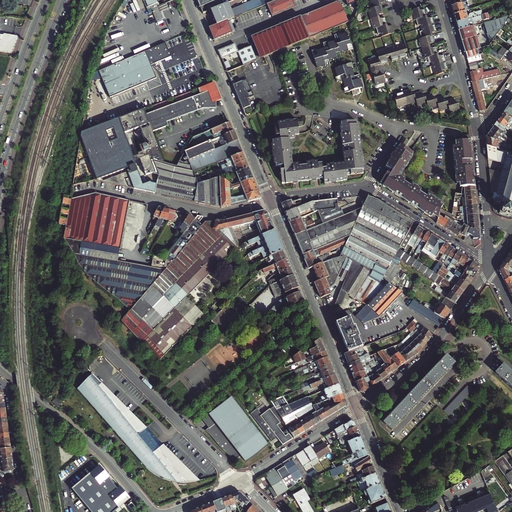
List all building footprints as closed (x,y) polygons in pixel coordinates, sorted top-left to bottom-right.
[(151,7),(157,22),(165,19),(157,0),(145,0),(149,7),(151,7)] [(261,0),(249,5),(251,11),(266,5),(269,3),(267,0),(261,0)] [(291,0),(276,0),(269,3),(266,5),(271,17),(295,7),(293,3),(291,0)] [(345,0),(347,6),(353,3),(357,11),(361,0),(345,0)] [(371,0),(374,8),(369,9),(375,29),(376,28),(378,35),(381,34),(382,37),(394,33),(392,26),(388,28),(381,4),(385,3),(384,0),(371,0)] [(454,0),(450,1),(454,15),(466,11),(469,11),(466,2),(461,4),(459,0),(454,0)] [(210,10),(217,26),(232,19),(247,13),(243,4),(230,9),(227,3),(210,10)] [(336,3),(328,6),(337,27),(348,22),(347,20),(340,5),(336,3)] [(251,37),(260,59),(337,27),(328,6),(251,37)] [(419,8),(411,11),(414,20),(416,20),(418,26),(421,26),(423,31),(420,32),(421,39),(419,39),(425,58),(430,57),(435,76),(443,74),(442,72),(447,70),(443,56),(438,57),(436,48),(431,49),(429,44),(434,43),(431,33),(436,32),(432,18),(428,20),(425,9),(420,11),(419,8)] [(454,15),(456,23),(485,14),(484,10),(482,11),(481,10),(470,13),(469,16),(467,17),(466,11),(454,15)] [(456,23),(459,32),(474,27),(476,26),(474,22),(483,19),(483,20),(490,18),(490,19),(496,17),(494,11),(485,14),(456,23)] [(504,17),(484,24),(487,34),(500,30),(504,24),(505,22),(504,17)] [(209,29),(214,41),(232,33),(232,31),(233,30),(231,24),(233,23),(232,19),(217,26),(209,29)] [(477,37),(474,27),(459,32),(461,41),(477,37)] [(487,34),(485,34),(489,46),(493,40),(496,36),(500,30),(487,34)] [(0,51),(12,53),(19,37),(18,35),(14,35),(5,33),(3,35),(0,33),(0,51)] [(339,53),(347,50),(351,49),(351,50),(352,50),(347,34),(338,37),(335,37),(335,36),(334,36),(335,42),(327,44),(324,45),(324,44),(323,44),(324,50),(316,52),(313,53),(313,52),(311,53),(316,69),(325,67),(328,66),(328,67),(330,67),(328,61),(336,59),(339,58),(339,59),(341,59),(339,53)] [(480,49),(477,37),(461,41),(465,53),(480,49)] [(165,43),(99,70),(110,97),(156,78),(151,65),(171,57),(165,43)] [(219,51),(227,72),(243,65),(237,52),(234,44),(219,51)] [(376,86),(386,83),(383,75),(381,75),(378,66),(387,64),(386,58),(391,57),(393,62),(406,58),(405,53),(407,52),(405,44),(376,53),(378,58),(368,61),(376,86)] [(250,46),(237,52),(243,65),(256,60),(250,46)] [(467,59),(481,55),(482,54),(481,49),(480,49),(465,53),(467,59)] [(511,54),(509,52),(507,51),(502,57),(511,64),(511,54)] [(471,71),(475,70),(478,69),(477,67),(476,62),(475,62),(468,64),(471,71)] [(338,80),(337,80),(337,82),(342,80),(345,89),(346,91),(344,92),(345,93),(352,91),(353,96),(358,95),(356,90),(362,88),(359,80),(358,77),(359,76),(359,75),(354,77),(352,68),(351,65),(352,65),(352,64),(335,69),(337,77),(338,80)] [(477,78),(476,71),(471,72),(469,73),(472,83),(478,81),(477,78)] [(247,79),(233,85),(243,109),(251,105),(248,98),(254,95),(247,79)] [(485,89),(483,80),(478,81),(472,83),(474,92),(481,90),(485,89)] [(145,115),(152,133),(165,128),(163,122),(165,121),(166,123),(203,109),(215,109),(215,101),(221,99),(214,83),(198,89),(200,94),(193,97),(191,91),(175,98),(177,103),(170,106),(168,100),(152,106),(154,112),(145,115)] [(483,100),(481,90),(474,92),(477,102),(483,100)] [(460,110),(458,103),(455,104),(454,99),(445,102),(443,97),(436,99),(434,100),(433,98),(432,94),(423,97),(421,93),(412,96),(410,91),(397,95),(398,100),(396,100),(398,107),(417,102),(418,107),(421,106),(422,108),(428,107),(428,108),(431,107),(432,110),(438,108),(439,111),(449,108),(450,113),(460,110)] [(479,112),(486,110),(483,100),(477,102),(479,112)] [(155,194),(156,185),(150,183),(142,186),(135,166),(136,165),(127,140),(131,138),(131,137),(142,133),(146,143),(139,146),(142,152),(138,154),(147,175),(152,173),(159,175),(154,159),(164,162),(152,133),(145,115),(143,110),(107,123),(82,132),(74,186),(97,181),(155,194)] [(500,118),(511,125),(511,118),(504,113),(500,118)] [(511,125),(500,118),(497,122),(506,129),(511,133),(511,125)] [(288,139),(289,139),(295,138),(295,135),(299,134),(298,125),(303,124),(303,119),(298,120),(278,122),(278,124),(274,124),(275,131),(277,136),(276,136),(277,136),(277,140),(273,141),(276,146),(280,145),(286,161),(276,166),(276,167),(281,167),(282,171),(280,171),(282,184),(324,179),(324,184),(329,183),(340,182),(343,182),(343,181),(347,180),(346,174),(350,173),(351,176),(363,174),(362,170),(363,170),(363,168),(361,151),(360,151),(359,144),(360,144),(358,125),(357,125),(356,121),(341,123),(342,127),(340,127),(343,146),(344,146),(345,153),(343,153),(345,164),(345,165),(341,165),(341,164),(326,166),(327,169),(323,170),(322,165),(318,165),(317,162),(306,164),(307,166),(298,167),(298,164),(292,165),(291,165),(291,162),(292,162),(289,143),(288,143),(288,139)] [(506,129),(497,122),(494,127),(508,137),(510,134),(505,130),(506,129)] [(193,138),(185,151),(211,141),(234,132),(230,123),(193,138)] [(494,127),(485,139),(511,144),(511,139),(508,137),(494,127)] [(222,140),(224,146),(238,141),(234,132),(211,141),(212,143),(222,140)] [(474,186),(472,167),(471,167),(471,160),(469,141),(469,135),(464,136),(465,141),(455,142),(456,147),(453,147),(454,162),(455,161),(456,168),(455,168),(456,184),(460,183),(460,188),(474,186)] [(409,142),(404,138),(400,145),(385,167),(391,171),(389,175),(387,174),(381,184),(383,185),(383,186),(432,218),(433,217),(438,220),(442,209),(444,206),(441,204),(441,203),(429,195),(427,197),(420,193),(422,191),(412,185),(411,187),(404,183),(406,180),(400,177),(415,154),(405,148),(409,142)] [(487,146),(496,148),(508,151),(511,147),(511,145),(511,144),(485,139),(487,146)] [(194,173),(226,161),(243,154),(238,141),(224,146),(215,150),(212,143),(211,141),(185,151),(180,159),(184,163),(190,161),(194,173)] [(276,146),(273,141),(273,144),(272,145),(274,164),(275,164),(276,166),(286,161),(280,145),(276,146)] [(496,148),(487,146),(488,151),(489,154),(494,155),(496,148)] [(221,167),(222,170),(246,162),(243,154),(226,161),(228,165),(221,167)] [(505,158),(489,154),(488,161),(503,165),(496,194),(493,194),(491,201),(493,201),(492,204),(501,207),(500,208),(501,210),(501,211),(500,211),(499,214),(511,217),(511,214),(510,213),(511,212),(511,211),(511,155),(506,154),(505,158)] [(176,166),(164,162),(154,159),(159,175),(156,185),(155,194),(195,202),(196,193),(198,184),(194,173),(190,161),(184,163),(181,166),(177,164),(176,166)] [(237,172),(237,173),(249,168),(246,162),(222,170),(217,172),(219,178),(221,177),(237,172)] [(238,178),(227,182),(229,184),(233,186),(253,179),(249,168),(237,173),(239,179),(238,179),(238,178)] [(219,178),(198,184),(196,193),(208,196),(208,200),(210,200),(209,205),(205,204),(205,205),(222,208),(221,177),(219,178)] [(227,182),(221,177),(222,208),(231,206),(230,199),(230,191),(229,184),(227,182)] [(242,187),(243,192),(256,187),(253,179),(233,186),(229,184),(230,191),(242,187)] [(237,198),(230,199),(231,206),(258,200),(261,197),(256,187),(243,192),(245,196),(237,198)] [(95,193),(72,199),(64,198),(63,205),(70,206),(70,209),(62,208),(61,214),(68,215),(67,218),(60,217),(59,223),(66,225),(64,238),(76,258),(79,264),(87,274),(130,311),(165,271),(152,268),(79,255),(81,242),(121,249),(129,207),(132,207),(133,202),(95,193)] [(208,196),(196,193),(195,202),(205,205),(205,204),(209,205),(210,200),(208,200),(208,196)] [(359,223),(371,198),(367,197),(362,208),(357,210),(355,215),(359,216),(353,228),(350,236),(346,244),(345,247),(370,260),(387,270),(390,263),(394,256),(398,250),(399,248),(359,223)] [(379,201),(371,198),(359,223),(399,248),(410,229),(413,223),(395,211),(379,201)] [(289,223),(301,218),(318,211),(320,216),(335,210),(335,205),(338,204),(337,199),(312,202),(309,204),(305,205),(302,206),(285,213),(289,223)] [(285,213),(302,206),(300,203),(298,204),(296,201),(292,202),(292,201),(282,205),(285,213)] [(335,210),(320,216),(323,224),(316,227),(294,236),(303,256),(350,236),(353,228),(359,216),(355,215),(357,210),(350,213),(343,216),(341,208),(339,209),(338,204),(335,205),(335,210)] [(158,207),(153,216),(158,219),(164,209),(158,207)] [(164,209),(158,219),(155,227),(159,227),(163,220),(166,220),(170,210),(164,209)] [(174,221),(176,211),(170,210),(166,220),(174,221)] [(264,211),(226,220),(228,229),(256,223),(261,236),(275,231),(267,213),(264,211)] [(179,233),(181,234),(195,219),(189,214),(187,214),(182,218),(185,221),(183,223),(186,225),(179,233)] [(294,236),(316,227),(313,220),(306,223),(306,222),(303,223),(301,218),(289,223),(294,236)] [(437,224),(443,228),(449,220),(447,219),(446,218),(444,221),(439,218),(438,220),(437,224)] [(183,236),(165,258),(173,261),(186,246),(203,226),(199,222),(195,219),(181,234),(183,236)] [(218,220),(216,221),(213,231),(215,233),(228,229),(226,220),(222,221),(218,220)] [(448,231),(453,223),(449,220),(443,228),(448,231)] [(206,222),(203,226),(186,246),(199,259),(215,243),(214,233),(215,233),(213,231),(216,221),(206,222)] [(454,221),(453,223),(448,231),(453,234),(460,224),(454,221)] [(463,225),(460,224),(453,234),(458,237),(459,234),(463,225)] [(464,226),(470,228),(480,233),(479,226),(464,224),(464,226)] [(464,226),(463,225),(459,234),(463,236),(463,238),(462,240),(463,241),(465,237),(466,236),(465,236),(466,233),(467,233),(470,228),(464,226)] [(409,242),(414,245),(423,230),(418,227),(415,232),(409,242)] [(480,233),(470,228),(467,233),(473,236),(474,240),(479,239),(479,240),(481,240),(480,233)] [(403,251),(409,242),(415,232),(410,229),(399,248),(403,251)] [(419,246),(428,233),(423,230),(414,245),(413,248),(415,249),(418,245),(419,246)] [(279,242),(275,231),(261,236),(246,243),(247,247),(264,240),(265,245),(260,247),(261,249),(279,242)] [(215,243),(199,259),(162,297),(191,328),(208,311),(189,294),(233,250),(215,233),(214,233),(215,243)] [(421,252),(425,246),(432,235),(428,233),(419,246),(417,251),(421,253),(421,252)] [(432,235),(425,246),(432,250),(439,240),(432,235)] [(345,247),(346,244),(350,236),(303,256),(305,262),(316,258),(316,259),(329,253),(342,249),(343,250),(345,247)] [(432,250),(437,254),(445,244),(439,240),(432,250)] [(283,251),(279,242),(261,249),(250,254),(252,257),(268,250),(269,254),(263,256),(264,259),(267,258),(283,251)] [(445,244),(437,254),(434,259),(436,260),(437,261),(439,261),(449,246),(445,244)] [(165,271),(130,311),(122,321),(158,362),(191,328),(162,297),(199,259),(186,246),(173,261),(165,271)] [(439,261),(443,264),(453,249),(449,246),(439,261)] [(370,260),(345,247),(343,250),(342,254),(347,257),(353,262),(370,274),(368,277),(384,288),(388,284),(381,280),(387,270),(370,260)] [(453,249),(443,264),(441,266),(446,269),(458,252),(453,249)] [(436,273),(431,270),(415,261),(412,258),(398,250),(394,256),(397,258),(433,280),(450,291),(460,297),(469,286),(451,273),(446,269),(441,266),(436,273)] [(287,260),(283,251),(267,258),(269,265),(268,266),(269,268),(287,260)] [(452,271),(456,266),(463,256),(458,252),(446,269),(451,273),(452,271)] [(329,253),(316,259),(316,258),(305,262),(308,269),(312,268),(319,265),(331,260),(329,253)] [(333,275),(339,276),(347,257),(342,254),(341,256),(331,260),(319,265),(312,268),(318,281),(333,275)] [(154,256),(152,268),(165,271),(173,261),(165,258),(154,256)] [(463,256),(456,266),(458,267),(455,271),(457,272),(459,270),(460,271),(468,259),(463,256)] [(353,262),(347,257),(339,276),(339,277),(337,284),(338,288),(339,286),(341,281),(343,278),(345,281),(353,262)] [(510,267),(511,268),(511,261),(506,258),(503,262),(510,267)] [(473,262),(468,259),(460,271),(463,273),(466,269),(470,272),(472,269),(477,273),(480,270),(479,266),(473,262)] [(290,269),(287,260),(269,268),(260,271),(259,272),(260,275),(271,271),(273,276),(275,275),(290,269)] [(345,281),(344,283),(341,290),(351,297),(354,300),(368,277),(370,274),(353,262),(345,281)] [(511,268),(510,267),(503,262),(499,267),(499,271),(504,281),(511,276),(511,268)] [(390,263),(387,270),(381,280),(388,284),(389,285),(395,275),(399,268),(393,265),(390,263)] [(399,268),(395,275),(399,277),(403,271),(399,268)] [(294,276),(290,269),(275,275),(276,279),(269,282),(268,279),(267,280),(269,286),(273,284),(294,276)] [(466,269),(463,273),(473,280),(477,273),(472,269),(470,272),(466,269)] [(473,280),(463,273),(460,271),(459,270),(457,272),(455,271),(454,272),(452,271),(451,273),(469,286),(473,280)] [(339,277),(339,276),(333,275),(318,281),(314,283),(318,292),(329,288),(337,284),(339,277)] [(299,288),(294,276),(273,284),(278,296),(299,288)] [(365,308),(367,306),(384,288),(368,277),(354,300),(365,308)] [(338,288),(337,284),(329,288),(318,292),(320,298),(330,294),(338,288)] [(390,306),(394,302),(402,293),(389,285),(388,284),(384,288),(367,306),(378,318),(379,317),(390,306)] [(435,291),(445,298),(455,304),(460,297),(450,291),(448,294),(437,287),(436,290),(435,291)] [(303,300),(300,292),(280,301),(271,309),(275,313),(285,303),(287,302),(289,306),(303,300)] [(455,304),(445,298),(440,305),(438,305),(437,307),(438,309),(427,302),(424,307),(444,320),(455,304)] [(444,320),(424,307),(417,303),(413,308),(440,325),(444,320)] [(365,308),(361,312),(367,318),(361,323),(362,324),(378,318),(367,306),(365,308)] [(367,318),(361,312),(356,317),(361,323),(367,318)] [(349,317),(342,320),(336,323),(348,353),(357,349),(362,347),(358,338),(359,337),(355,328),(354,328),(349,317)] [(428,341),(432,336),(421,325),(420,326),(419,325),(418,326),(413,321),(410,324),(415,329),(417,330),(420,334),(428,341)] [(415,329),(410,324),(404,331),(409,336),(409,335),(412,332),(415,329)] [(428,341),(420,334),(417,330),(415,329),(412,332),(414,333),(418,337),(417,338),(425,345),(428,341)] [(425,345),(417,338),(418,337),(414,333),(412,332),(409,335),(411,336),(410,337),(414,341),(422,349),(425,345)] [(300,352),(293,358),(295,364),(297,363),(307,359),(306,357),(309,355),(310,358),(325,352),(320,339),(314,344),(316,349),(302,354),(300,352)] [(406,346),(404,347),(414,357),(419,354),(410,345),(408,343),(406,342),(405,340),(401,344),(403,345),(404,344),(406,346)] [(422,349),(414,341),(410,345),(419,354),(422,349)] [(348,365),(365,359),(369,357),(367,354),(364,356),(362,352),(363,352),(362,351),(364,350),(363,347),(362,347),(357,349),(359,354),(346,359),(348,365)] [(401,350),(401,351),(410,360),(414,357),(404,347),(401,350)] [(359,354),(357,349),(348,353),(344,355),(346,359),(359,354)] [(402,366),(390,352),(388,350),(387,351),(388,352),(386,353),(397,369),(402,366)] [(394,350),(390,352),(402,366),(406,363),(397,353),(394,350)] [(384,351),(378,354),(381,358),(383,361),(391,373),(397,369),(386,353),(384,351)] [(401,351),(397,353),(406,363),(410,360),(401,351)] [(325,352),(310,358),(307,359),(297,363),(298,365),(303,364),(304,365),(309,363),(310,365),(328,358),(325,352)] [(391,431),(454,364),(451,360),(446,356),(384,424),(391,431)] [(298,378),(315,371),(330,364),(328,358),(310,365),(307,366),(309,369),(297,375),(298,378)] [(367,364),(365,359),(348,365),(350,370),(366,364),(367,364)] [(391,373),(383,361),(378,363),(378,362),(376,361),(373,363),(374,364),(375,366),(374,366),(374,367),(375,367),(379,365),(387,376),(391,373)] [(318,376),(332,369),(330,364),(315,371),(316,373),(305,378),(302,379),(302,380),(303,382),(318,376)] [(353,376),(367,370),(372,368),(374,367),(374,366),(375,366),(374,364),(367,367),(366,364),(350,370),(353,376)] [(375,372),(376,373),(381,380),(387,376),(379,365),(375,367),(374,367),(372,368),(375,372)] [(499,368),(495,372),(511,388),(511,373),(503,365),(499,368)] [(305,385),(306,388),(319,383),(335,376),(332,369),(318,376),(319,379),(305,385)] [(356,383),(371,377),(376,373),(375,372),(370,374),(367,370),(353,376),(356,383)] [(381,380),(376,373),(371,377),(375,385),(381,380)] [(92,374),(77,389),(147,469),(154,475),(162,479),(170,482),(173,480),(175,483),(183,483),(191,483),(199,481),(164,445),(162,446),(147,427),(146,428),(132,415),(116,399),(115,400),(114,399),(110,401),(98,387),(101,384),(92,374)] [(319,383),(306,388),(303,389),(305,393),(310,391),(322,386),(323,387),(322,388),(324,390),(324,391),(339,385),(335,376),(319,383)] [(371,377),(356,383),(359,392),(363,394),(375,385),(371,377)] [(328,400),(343,394),(339,385),(324,391),(327,397),(322,399),(323,401),(319,403),(319,404),(320,404),(323,402),(328,400)] [(447,416),(472,392),(467,387),(442,411),(447,416)] [(327,406),(329,407),(330,407),(345,400),(343,394),(328,400),(330,404),(327,406)] [(289,407),(284,397),(272,402),(274,405),(275,407),(283,421),(286,425),(292,422),(295,420),(297,419),(298,421),(302,418),(306,416),(310,413),(317,424),(322,421),(313,407),(315,406),(308,399),(289,407)] [(51,403),(59,406),(61,400),(53,398),(51,403)] [(209,427),(206,430),(215,439),(218,444),(230,456),(236,459),(241,455),(246,461),(268,444),(234,400),(212,416),(211,415),(205,420),(209,427)] [(327,406),(333,415),(345,407),(346,405),(346,402),(345,400),(330,407),(329,407),(327,406)] [(319,404),(315,406),(313,407),(322,421),(328,417),(322,406),(320,404),(319,404)] [(333,415),(327,406),(325,405),(322,406),(328,417),(333,415)] [(283,445),(294,439),(289,430),(288,429),(282,433),(276,426),(283,421),(275,407),(264,416),(258,409),(251,414),(272,441),(277,438),(283,445)] [(310,413),(306,416),(313,426),(317,424),(310,413)] [(313,426),(306,416),(302,418),(309,429),(313,426)] [(309,429),(302,418),(298,421),(305,432),(309,429)] [(305,432),(298,421),(297,419),(295,420),(297,424),(294,426),(300,435),(305,432)] [(338,435),(357,427),(355,422),(351,420),(329,434),(332,438),(338,435)] [(300,435),(294,426),(292,422),(286,425),(287,427),(289,425),(291,429),(289,430),(294,439),(300,435)] [(342,439),(359,432),(357,427),(338,435),(340,440),(342,439)] [(366,449),(359,432),(342,439),(341,441),(340,441),(341,444),(343,443),(344,444),(345,446),(348,445),(352,455),(366,449)] [(329,434),(325,436),(330,444),(335,442),(332,438),(329,434)] [(317,457),(319,459),(330,452),(326,446),(324,442),(316,448),(315,447),(312,449),(317,457)] [(295,455),(298,459),(303,467),(317,457),(312,449),(310,446),(295,455)] [(369,455),(366,449),(352,455),(351,455),(352,457),(339,463),(341,466),(342,466),(350,463),(369,455)] [(369,455),(350,463),(352,468),(352,469),(355,468),(357,472),(356,472),(356,474),(358,473),(358,472),(362,470),(372,463),(369,455)] [(511,468),(503,456),(495,462),(511,485),(511,468)] [(276,494),(309,477),(303,467),(298,459),(294,462),(293,461),(262,478),(269,490),(273,488),(276,494)] [(14,470),(13,463),(0,465),(0,470),(4,473),(12,472),(14,470)] [(376,473),(372,463),(362,470),(358,472),(358,473),(358,474),(357,475),(357,477),(350,480),(351,484),(357,481),(359,481),(376,473)] [(102,464),(73,488),(91,511),(113,511),(130,499),(102,464)] [(329,477),(344,471),(343,470),(342,466),(341,466),(336,469),(327,472),(329,477)] [(376,473),(359,481),(357,481),(361,491),(364,490),(367,489),(380,483),(376,473)] [(369,505),(386,498),(380,483),(367,489),(364,490),(364,492),(369,505)] [(303,489),(293,495),(303,511),(313,511),(307,501),(309,500),(303,489)] [(232,494),(237,508),(240,505),(243,509),(245,507),(247,505),(250,502),(241,493),(237,492),(232,494)] [(232,494),(227,496),(233,511),(239,511),(237,508),(232,494)] [(496,511),(497,511),(490,495),(455,510),(454,509),(452,510),(451,510),(451,511),(496,511)] [(233,511),(227,496),(222,498),(227,511),(233,511)] [(449,511),(451,511),(451,510),(452,510),(448,499),(445,497),(443,498),(449,511)] [(227,511),(222,498),(213,502),(216,511),(227,511)] [(216,511),(213,502),(206,505),(208,511),(216,511)] [(392,511),(388,502),(376,507),(375,509),(376,511),(392,511)] [(434,511),(439,510),(439,508),(440,508),(438,503),(426,511),(434,511)]
